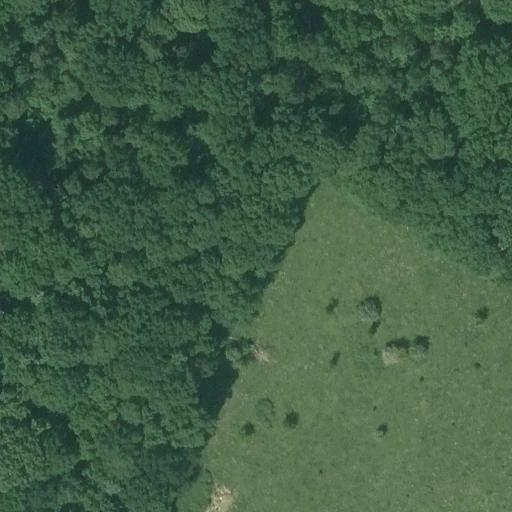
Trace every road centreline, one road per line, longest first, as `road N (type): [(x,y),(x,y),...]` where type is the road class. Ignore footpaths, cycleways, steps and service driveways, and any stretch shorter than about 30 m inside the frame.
road 1 (track): [(286,121),(511,247)]
road 2 (track): [(71,0),(286,121)]
